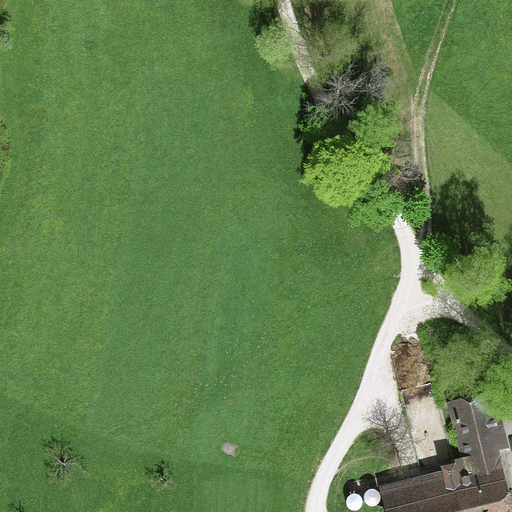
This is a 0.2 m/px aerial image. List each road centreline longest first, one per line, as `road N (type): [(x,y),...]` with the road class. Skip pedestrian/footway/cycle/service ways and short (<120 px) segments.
road 1 (track): [(280,0),(386,240),(481,320),(511,360)]
road 2 (track): [(314,511),(322,476),(398,319),(386,240)]
road 3 (track): [(449,0),(421,83),(418,250),(386,240)]
